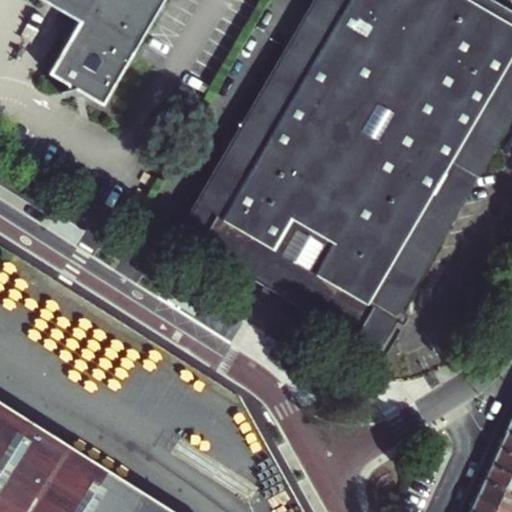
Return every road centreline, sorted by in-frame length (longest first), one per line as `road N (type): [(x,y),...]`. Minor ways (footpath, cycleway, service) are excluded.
road 1 (residential): [(321,469),(268,384),(0,215)]
road 2 (unknown): [(0,366),(228,511)]
road 3 (residential): [(321,469),(474,381),(511,329)]
